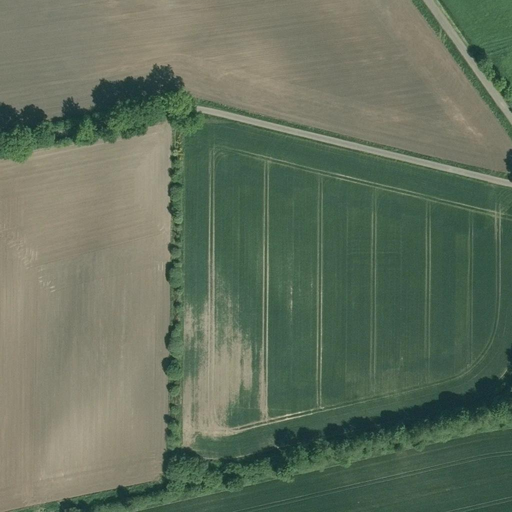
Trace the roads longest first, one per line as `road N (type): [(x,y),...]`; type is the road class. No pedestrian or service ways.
road 1 (residential): [(511,185),(203,101),(0,138)]
road 2 (residential): [(428,0),(511,120)]
